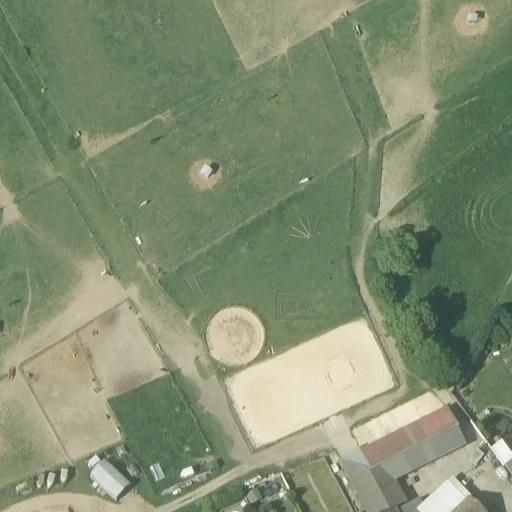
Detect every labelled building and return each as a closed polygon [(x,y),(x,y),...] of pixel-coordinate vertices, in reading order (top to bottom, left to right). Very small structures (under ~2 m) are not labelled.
[(340,464),(364,511),(392,511),(404,506),(392,483),(464,447),(446,411),(340,464)] [(504,471),(511,465),(511,459),(501,445),(490,452),(504,471)] [(106,462),(89,478),(114,504),(131,488),(106,462)] [(451,480),(421,508),(423,511),(458,511),(468,502),(470,501),(451,480)] [(423,511),(421,508),(418,502),(398,511),(423,511)] [(478,511),(468,502),(458,511),(478,511)]
